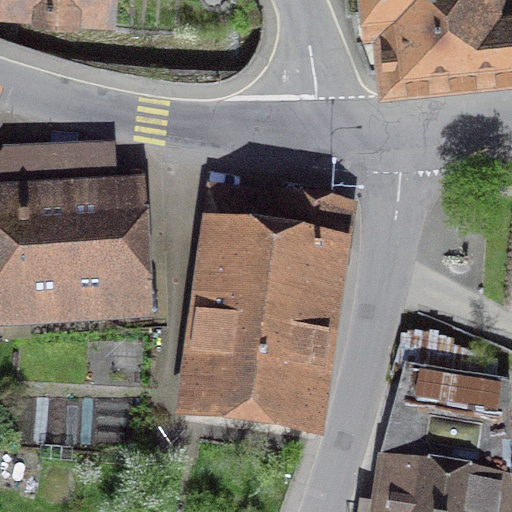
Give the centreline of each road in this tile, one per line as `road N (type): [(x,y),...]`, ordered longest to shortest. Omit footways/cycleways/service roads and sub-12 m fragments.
road 1 (residential): [(328,511),(383,306),(391,198),(367,131)]
road 2 (residential): [(367,131),(151,121),(0,83)]
road 3 (residential): [(367,131),(303,0)]
road 4 (residential): [(367,131),(511,114)]
